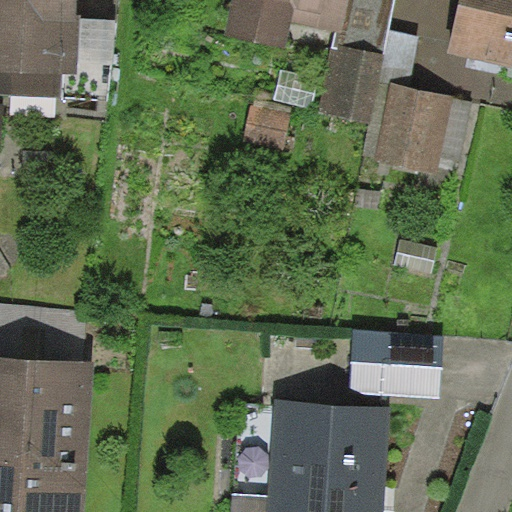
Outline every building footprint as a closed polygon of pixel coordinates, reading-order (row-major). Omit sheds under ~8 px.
[(75,0),(0,0),(0,68),(73,72),(75,0)] [(330,0),(228,0),(224,19),(274,30),(281,0),(306,0),(329,5),(330,0)] [(511,0),(451,0),(446,30),(511,42),(511,0)] [(92,318),(0,307),(0,353),(86,360),(92,318)] [(439,345),(356,339),(350,398),(438,402),(439,345)] [(0,353),(0,511),(77,511),(86,360),(0,353)] [(379,511),(384,410),(283,406),(278,511),(379,511)]
